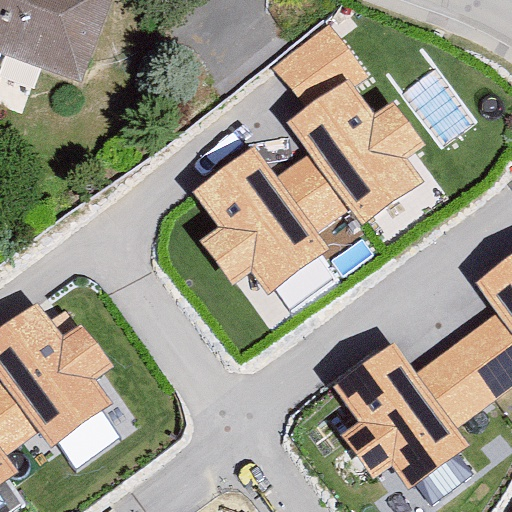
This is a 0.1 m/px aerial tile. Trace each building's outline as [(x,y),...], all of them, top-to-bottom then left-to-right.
[(115,0),(0,0),(0,57),(83,88),(115,0)] [(376,115),(350,78),(287,122),(310,155),(292,168),(331,224),(351,210),(363,227),(426,182),(408,156),(426,144),(396,101),(376,115)] [(277,178),(256,148),(194,192),(219,228),(201,240),(232,284),(252,270),(269,294),(329,252),(317,234),(331,224),(292,168),(277,178)] [(511,257),(476,284),(498,314),(455,345),(496,401),(511,388),(511,257)] [(0,411),(24,444),(40,433),(51,447),(113,402),(97,379),(114,367),(82,325),(63,339),(37,304),(0,330),(0,411)] [(395,343),(335,387),(360,422),(342,435),(375,480),(392,467),(409,490),(470,445),(458,429),(496,401),(455,345),(417,373),(395,343)] [(24,444),(0,411),(0,486),(19,473),(7,457),(24,444)]
